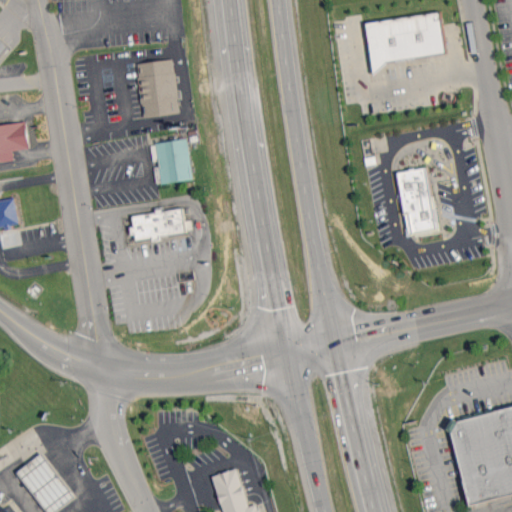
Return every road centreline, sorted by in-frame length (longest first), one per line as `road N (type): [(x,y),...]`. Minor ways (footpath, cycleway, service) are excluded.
road 1 (primary): [(230,0),(281,318),(326,511)]
road 2 (residential): [(0,306),(72,348),(140,362),(336,335)]
road 3 (primary): [(336,335),(282,0)]
road 4 (primary): [(378,511),(336,335)]
road 5 (residential): [(336,335),(511,303)]
road 6 (residential): [(152,511),(116,434),(108,357)]
